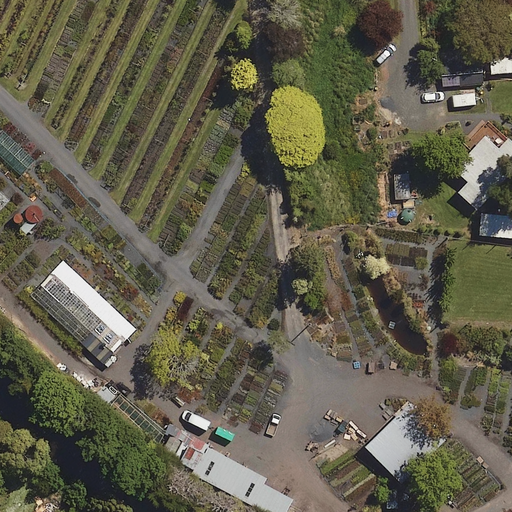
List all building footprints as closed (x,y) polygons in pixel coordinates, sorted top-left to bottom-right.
[(36,160),(4,130),(0,134),(0,153),(22,175),(36,160)] [(496,181),(511,161),(511,136),(502,147),(485,134),(457,168),(472,180),(462,193),(480,208),(499,184),(496,181)] [(421,180),(397,180),(397,198),(421,198),(421,180)] [(0,212),(12,198),(0,187),(0,212)] [(511,234),(511,208),(497,211),(501,236),(511,234)] [(495,227),(494,213),(472,216),(474,230),(495,227)] [(137,328),(65,261),(26,302),(56,330),(63,323),(105,363),(137,328)] [(449,440),(413,403),(369,446),(405,483),(449,440)]
